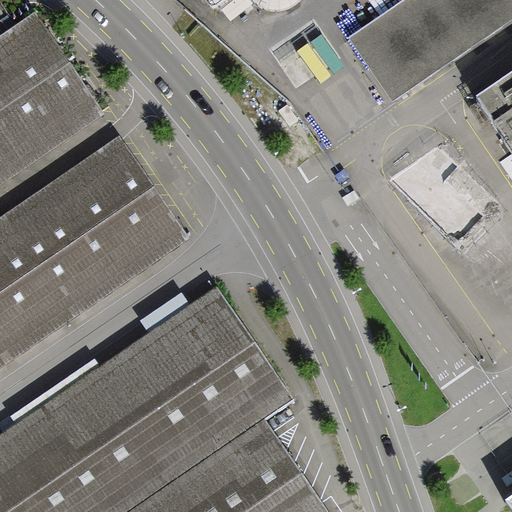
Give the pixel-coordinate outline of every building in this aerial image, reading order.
[(511,0),(405,0),(348,37),(387,97),(511,15),(511,0)] [(38,20),(0,45),(0,178),(100,110),(38,20)] [(511,71),(472,98),(511,158),(511,71)] [(0,230),(0,362),(187,235),(125,145),(0,230)] [(220,292),(0,440),(0,511),(331,511),(268,418),(293,400),(220,292)]
